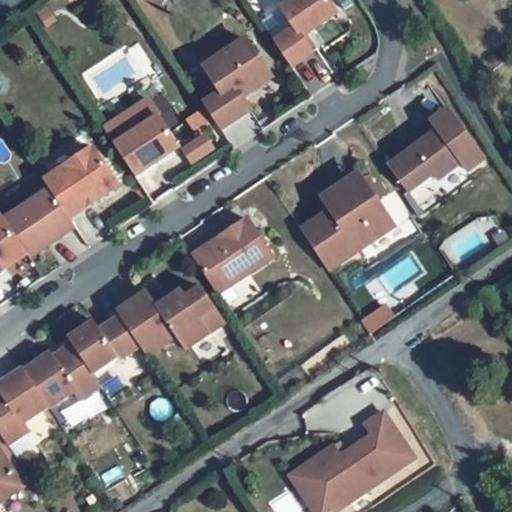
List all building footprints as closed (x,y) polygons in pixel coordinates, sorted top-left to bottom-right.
[(295,28),(274,42),(291,67),(313,53),(302,37),(337,13),(328,0),(292,0),(281,8),(295,28)] [(257,17),(269,38),(285,29),(273,8),(257,17)] [(242,98),(272,78),(247,41),(206,68),(223,93),(205,105),(221,130),(251,110),(242,98)] [(184,120),(194,136),(211,125),(201,110),(184,120)] [(159,116),(115,145),(135,175),(179,146),(159,116)] [(438,129),(386,168),(404,195),(434,174),(438,180),(462,162),(438,129)] [(178,149),(189,167),(215,150),(204,133),(178,149)] [(119,185),(94,147),(64,168),(66,172),(48,185),(50,189),(70,219),(119,185)] [(351,162),(315,185),(323,198),(359,174),(351,162)] [(64,168),(45,181),(48,185),(66,172),(64,168)] [(293,217),(320,257),(385,214),(359,174),(323,198),(293,217)] [(70,219),(50,189),(5,220),(28,254),(30,257),(76,227),(70,219)] [(3,217),(0,218),(0,272),(28,254),(5,220),(3,217)] [(221,244),(197,261),(218,293),(273,257),(248,219),(231,230),(218,239),(221,244)] [(228,226),(191,252),(197,261),(221,244),(218,239),(231,230),(228,226)] [(187,284),(171,294),(174,299),(183,292),(189,288),(187,284)] [(189,288),(183,292),(188,299),(194,295),(189,288)] [(148,292),(118,312),(120,316),(140,345),(147,356),(176,337),(185,350),(210,333),(200,318),(215,308),(203,289),(194,295),(188,299),(183,292),(174,299),(158,308),(148,292)] [(226,323),(215,308),(200,318),(210,333),(226,323)] [(140,345),(120,316),(101,330),(95,322),(70,338),(73,344),(74,345),(93,375),(119,357),(120,359),(140,345)] [(93,375),(74,345),(54,358),(51,354),(25,372),(49,407),(50,409),(75,392),(81,400),(101,387),(93,375)] [(0,432),(1,434),(9,446),(30,432),(25,423),(49,407),(25,372),(24,370),(0,386),(0,389),(1,391),(0,391),(0,432)] [(309,481),(330,511),(337,511),(416,458),(385,413),(367,426),(374,436),(342,458),(309,481)] [(0,502),(24,487),(8,462),(16,457),(9,446),(1,434),(0,434),(0,502)] [(330,511),(309,481),(342,458),(335,447),(291,477),(315,511),(330,511)]
